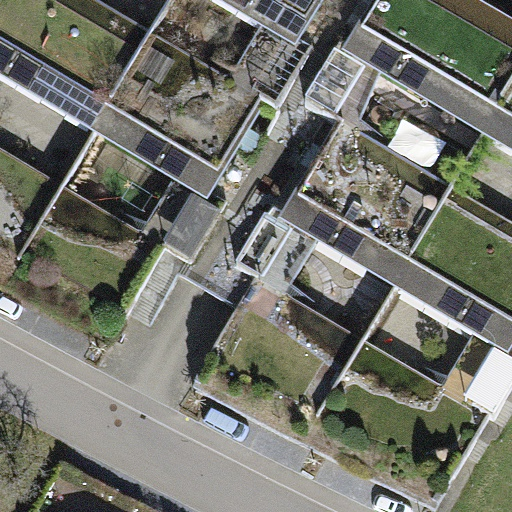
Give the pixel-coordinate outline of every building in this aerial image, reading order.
[(89,0),(0,0),(0,149),(54,181),(141,29),(89,0)] [(215,0),(307,52),(337,0),(215,0)] [(511,0),(380,0),(339,73),(471,148),(511,75),(511,0)] [(141,29),(54,181),(189,257),(276,106),(141,29)] [(511,75),(471,148),(511,171),(511,75)] [(307,129),(221,280),(353,355),(440,204),(307,129)] [(511,245),(440,204),(353,355),(487,432),(511,389),(511,245)]
